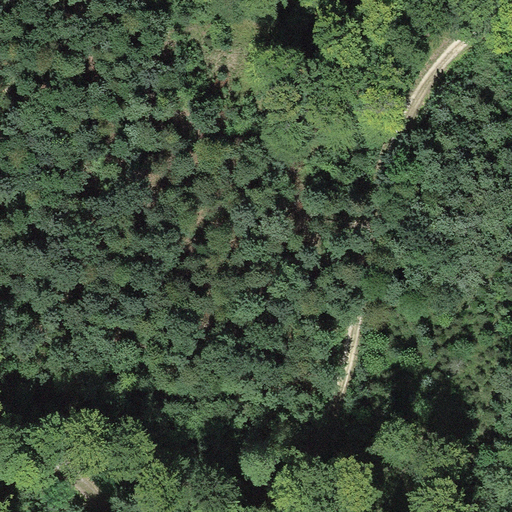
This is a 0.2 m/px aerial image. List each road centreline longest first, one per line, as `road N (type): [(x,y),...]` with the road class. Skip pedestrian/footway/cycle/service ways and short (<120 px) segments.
road 1 (track): [(258,511),(282,494),(334,408),(397,140),(438,71),(511,6)]
road 2 (track): [(0,409),(115,511)]
